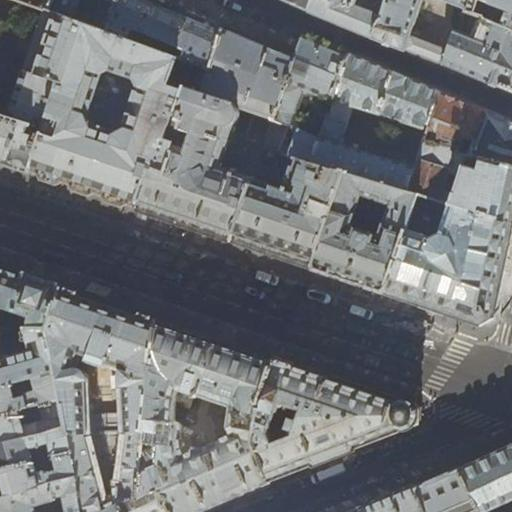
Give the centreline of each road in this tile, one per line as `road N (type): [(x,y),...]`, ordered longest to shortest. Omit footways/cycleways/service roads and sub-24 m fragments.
road 1 (secondary): [(0,225),(487,388)]
road 2 (residential): [(511,105),(260,0)]
